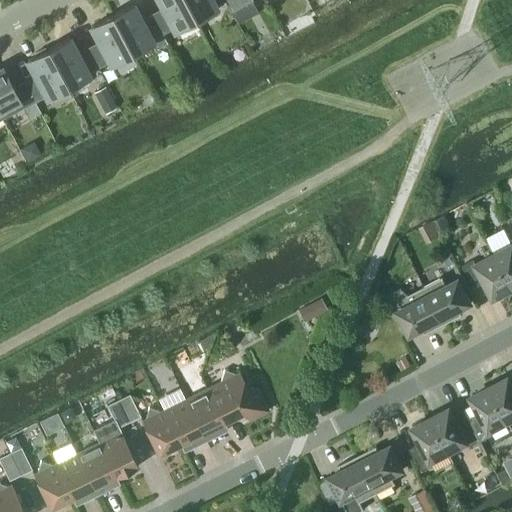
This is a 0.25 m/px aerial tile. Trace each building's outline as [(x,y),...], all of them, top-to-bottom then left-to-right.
[(158,0),(165,11),(153,17),(160,29),(171,23),(175,31),(196,20),(185,0),(158,0)] [(185,0),(196,20),(217,9),(212,1),(214,0),(185,0)] [(225,0),(231,10),(250,0),(225,0)] [(132,4),(111,15),(132,54),(153,43),(149,35),(160,29),(153,17),(142,23),(132,4)] [(101,45),(90,51),(96,63),(107,57),(112,65),(132,54),(111,15),(91,26),(101,45)] [(69,38),(48,49),(69,88),(89,77),(85,69),(96,63),(90,51),(79,57),(69,38)] [(37,79),(26,85),(33,97),(44,91),(48,99),(69,88),(48,49),(46,50),(45,47),(35,53),(36,55),(27,60),(37,79)] [(3,67),(0,68),(0,112),(3,117),(23,106),(21,103),(33,97),(26,85),(15,91),(3,67)] [(95,92),(100,103),(111,97),(105,87),(95,92)] [(442,216),(435,219),(441,230),(447,227),(442,216)] [(511,238),(510,240),(511,242),(511,244),(494,254),(511,287),(511,238)] [(511,288),(511,287),(494,254),(476,263),(474,259),(463,265),(475,288),(485,282),(494,298),(511,288)] [(450,255),(443,259),(448,266),(454,263),(450,255)] [(443,276),(424,286),(443,324),(462,314),(462,313),(461,313),(459,309),(471,302),(459,279),(447,285),(443,278),(443,276)] [(425,334),(443,324),(424,286),(409,294),(401,287),(389,294),(410,334),(422,328),(424,333),(425,334)] [(322,295),(306,303),(312,314),(327,306),(322,295)] [(249,420),(268,410),(257,387),(249,391),(239,372),(236,373),(224,369),(220,381),(207,388),(224,422),(245,412),(249,420)] [(511,384),(508,377),(490,386),(489,385),(507,421),(511,418),(511,384)] [(507,421),(489,385),(488,385),(489,387),(471,396),(479,412),(469,418),(480,441),(491,435),(489,430),(507,421)] [(224,422),(207,388),(185,399),(206,441),(223,432),(219,424),(224,422)] [(129,421),(140,416),(129,393),(118,399),(129,421)] [(129,421),(118,399),(107,404),(118,427),(129,421)] [(206,441),(185,399),(163,410),(180,444),(185,441),(189,449),(206,441)] [(58,409),(64,422),(71,419),(73,411),(69,403),(58,409)] [(158,455),(180,444),(163,410),(161,411),(149,407),(145,419),(141,420),(158,455)] [(431,415),(430,416),(449,451),(467,442),(469,446),(480,441),(469,418),(458,423),(450,407),(432,417),(431,415)] [(430,461),(449,451),(430,416),(430,418),(412,427),(420,443),(410,448),(422,471),(433,465),(430,461)] [(102,440),(100,441),(116,476),(138,465),(121,431),(118,433),(106,429),(102,440)] [(10,451),(21,446),(18,441),(10,437),(5,440),(10,451)] [(100,441),(77,452),(98,494),(115,486),(111,478),(116,476),(100,441)] [(377,445),(357,455),(377,493),(396,483),(395,482),(391,475),(403,469),(391,445),(379,451),(376,447),(377,446),(377,445)] [(31,469),(21,446),(10,451),(10,452),(21,474),(31,469)] [(0,459),(10,479),(21,474),(10,452),(0,456),(0,459)] [(77,452),(55,463),(72,498),(77,495),(80,503),(98,494),(77,452)] [(330,476),(342,500),(347,511),(358,511),(364,509),(360,501),(377,493),(357,455),(338,465),(339,466),(340,466),(342,470),(330,476)] [(50,508),(72,498),(55,463),(53,464),(41,460),(37,472),(33,474),(50,508)] [(496,470),(504,484),(511,479),(511,475),(506,465),(496,470)] [(0,511),(25,511),(12,484),(8,486),(0,482),(0,511)] [(436,511),(424,488),(408,496),(416,511),(436,511)]
